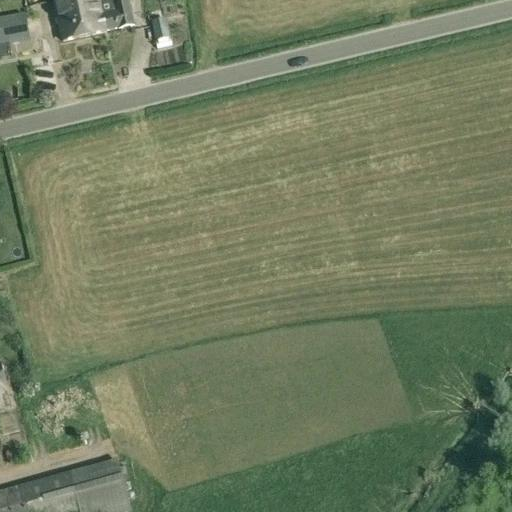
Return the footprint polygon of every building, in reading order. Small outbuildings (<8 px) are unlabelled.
[(33,0),(34,17),(47,16),(45,0),(33,0)] [(101,8),(106,32),(119,30),(135,27),(130,4),(129,4),(128,0),(53,0),(56,12),(90,6),(91,10),(101,8)] [(106,32),(101,8),(91,10),(90,6),(56,12),(63,43),(106,33),(106,32)] [(31,43),(25,16),(0,20),(0,49),(10,47),(31,43)] [(156,43),(170,40),(165,19),(151,22),(156,43)] [(11,54),(10,47),(0,49),(0,58),(9,57),(9,54),(11,54)] [(0,409),(11,407),(0,366),(0,409)] [(0,511),(132,511),(118,460),(0,492),(0,511)]
